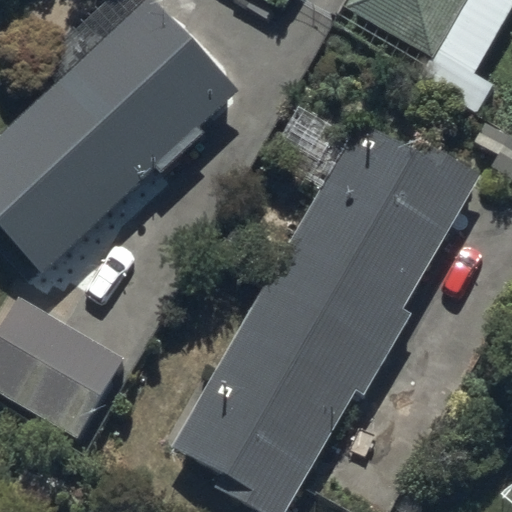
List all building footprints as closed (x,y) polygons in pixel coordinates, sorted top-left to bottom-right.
[(0,229),(50,281),(157,176),(165,185),(209,142),(206,140),(248,99),(178,27),(205,0),(105,0),(38,66),(59,88),(0,145),(0,229)] [(259,0),(282,13),(289,0),(259,0)] [(511,25),(511,0),(349,0),(331,29),(419,84),(424,75),(465,101),(511,25)] [(235,232),(216,264),(266,293),(217,379),(203,370),(159,446),(224,484),(215,500),(236,511),(294,511),(358,402),(368,407),(416,325),(408,320),(485,186),(417,147),(410,158),(359,129),(351,143),(300,114),(269,167),(321,197),(285,261),(235,232)] [(0,338),(0,402),(81,452),(131,371),(21,304),(0,338)] [(49,511),(59,498),(26,475),(0,511),(49,511)]
